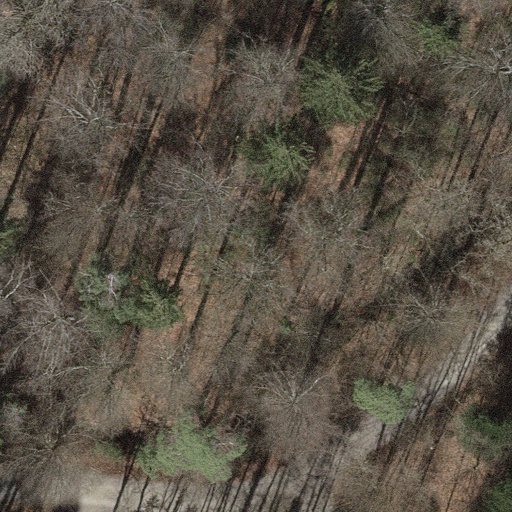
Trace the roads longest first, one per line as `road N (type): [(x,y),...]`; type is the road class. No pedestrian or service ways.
road 1 (track): [(511,303),(447,381),(269,511)]
road 2 (track): [(259,511),(35,465),(0,468)]
